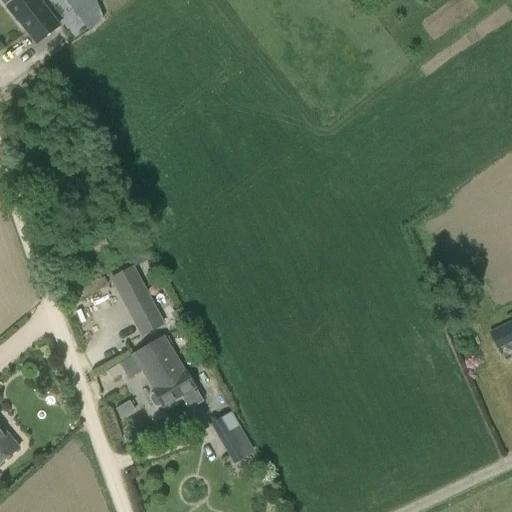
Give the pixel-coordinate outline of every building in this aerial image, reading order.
[(0,0),(16,20),(35,44),(59,25),(41,2),(39,0),(0,0)] [(97,0),(66,0),(89,28),(104,17),(97,0)] [(119,206),(94,223),(59,244),(75,271),(110,248),(111,250),(136,233),(119,206)] [(111,279),(141,335),(162,324),(132,268),(111,279)] [(511,322),(486,327),(489,345),(511,341),(511,322)] [(181,395),(194,388),(164,337),(119,364),(128,378),(141,371),(153,391),(151,392),(153,394),(151,395),(150,399),(154,406),(158,408),(160,407),(181,395)] [(210,424),(233,465),(253,454),(231,413),(210,424)] [(0,427),(0,463),(18,448),(0,427)]
